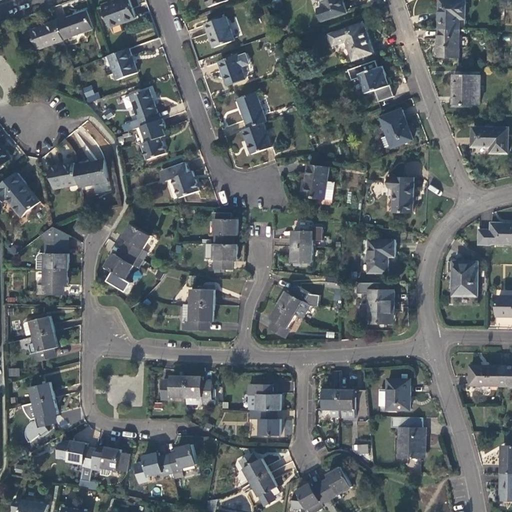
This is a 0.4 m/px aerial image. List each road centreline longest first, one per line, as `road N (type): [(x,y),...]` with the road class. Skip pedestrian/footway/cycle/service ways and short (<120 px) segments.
road 1 (residential): [(474,206),(385,0)]
road 2 (residential): [(161,0),(225,180)]
road 3 (residential): [(480,511),(432,341)]
road 4 (residential): [(432,341),(425,287),(431,254),(474,206)]
road 5 (residential): [(242,355),(90,346)]
road 6 (residential): [(90,346),(95,415),(166,428)]
road 7 (residential): [(432,341),(304,356)]
